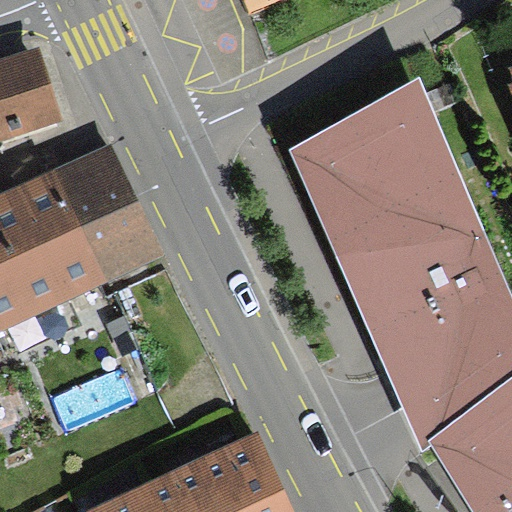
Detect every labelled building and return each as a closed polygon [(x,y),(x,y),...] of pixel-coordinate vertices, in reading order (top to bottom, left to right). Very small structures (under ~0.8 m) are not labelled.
[(0,66),(0,152),(66,131),(41,53),(0,66)] [(511,301),(422,94),(289,162),(400,412),(423,464),(432,456),(511,391),(511,301)] [(112,152),(56,179),(108,290),(165,262),(112,152)] [(56,179),(0,204),(0,340),(108,290),(56,179)] [(511,511),(511,391),(432,456),(466,511),(511,511)] [(291,511),(259,440),(109,511),(291,511)]
